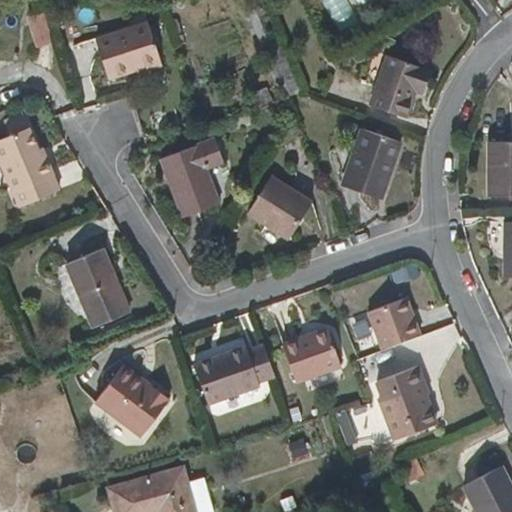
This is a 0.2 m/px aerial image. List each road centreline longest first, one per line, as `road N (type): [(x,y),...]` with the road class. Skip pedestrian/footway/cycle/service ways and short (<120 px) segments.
road 1 (residential): [(430,224),(190,303),(93,142)]
road 2 (residential): [(503,29),(450,101),(430,224)]
road 3 (residential): [(430,224),(511,386)]
